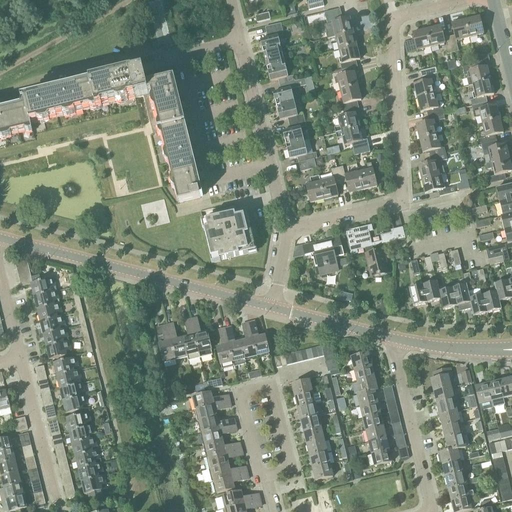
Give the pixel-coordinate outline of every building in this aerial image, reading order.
[(155,3),(143,6),(153,49),(165,46),(166,49),(178,47),(167,0),(166,0),(164,0),(155,2),(155,3)] [(309,11),(324,7),(322,0),(319,0),(307,3),(309,11)] [(293,8),(285,10),(286,16),(295,14),(293,8)] [(325,13),(326,19),(342,15),(340,10),(325,13)] [(255,17),(257,24),(270,20),(269,14),(255,17)] [(327,25),(325,26),(328,39),(335,38),(353,33),(350,19),(343,21),(342,16),(342,15),(326,19),(327,25)] [(465,21),(470,39),(483,36),(479,18),(465,21)] [(124,20),(112,23),(120,54),(131,51),(124,20)] [(454,37),(449,38),(453,54),(459,52),(456,42),(470,39),(465,21),(452,25),(454,37)] [(267,34),(282,30),(281,25),(266,28),(267,34)] [(447,55),(453,54),(449,38),(443,39),(440,27),(426,31),(431,49),(445,45),(447,55)] [(260,42),(264,55),(281,51),(278,38),(284,36),(282,30),(267,34),(268,40),(260,42)] [(417,52),(431,49),(426,31),(413,34),(415,41),(417,51),(417,52)] [(357,47),(353,33),(335,38),(339,51),(357,47)] [(415,41),(404,44),(407,54),(417,51),(415,41)] [(360,61),(357,47),(339,51),(342,65),(340,65),(342,71),(357,67),(356,62),(360,61)] [(264,55),(267,69),(285,65),(281,51),(264,55)] [(475,58),(476,65),(478,64),(490,61),(488,55),(475,58)] [(479,70),(478,64),(476,65),(462,68),(465,80),(467,80),(469,87),(473,86),(491,82),(487,68),(479,70)] [(288,78),(285,65),(267,69),(270,83),(278,81),(280,86),(295,82),(294,76),(288,78)] [(343,77),(335,79),(336,85),(339,84),(341,92),(358,88),(355,74),(359,73),(357,67),(342,71),(343,77)] [(420,72),(422,78),(437,74),(436,68),(420,72)] [(0,137),(32,129),(31,124),(135,98),(141,96),(144,96),(145,95),(155,135),(162,133),(180,204),(195,200),(201,199),(199,193),(198,190),(198,188),(197,185),(197,183),(193,166),(192,165),(189,150),(188,148),(186,140),(186,139),(176,101),(176,99),(175,94),(172,82),(169,70),(144,76),(144,74),(143,74),(143,71),(140,72),(137,73),(127,75),(123,76),(117,78),(113,79),(108,80),(104,81),(96,83),(92,84),(82,86),(78,87),(70,89),(65,90),(56,93),(52,94),(48,95),(44,96),(30,99),(27,100),(25,100),(22,101),(22,103),(22,104),(21,107),(20,108),(16,109),(10,110),(6,111),(0,112),(0,137)] [(414,86),(417,100),(435,95),(432,82),(439,80),(437,74),(422,78),(423,84),(414,86)] [(295,82),(280,86),(281,92),(273,94),(277,107),(294,103),(291,90),(307,86),(306,85),(312,84),(310,78),(295,82)] [(494,96),(491,82),(473,86),(475,94),(472,95),(474,100),(470,101),(472,107),(487,104),(486,98),(494,96)] [(342,100),(340,100),(341,106),(342,106),(343,112),(359,108),(357,102),(361,101),(358,88),(341,92),(342,100)] [(427,112),(428,118),(444,114),(442,108),(438,109),(435,95),(417,100),(421,114),(427,112)] [(297,117),(294,103),(277,107),(280,122),(288,120),(289,125),(305,121),(303,115),(297,117)] [(489,109),(487,104),(472,107),(475,119),(481,117),(482,125),(500,121),(497,107),(489,109)] [(334,129),(335,134),(358,129),(355,115),(360,114),(359,108),(343,112),(345,118),(338,119),(340,127),(334,129)] [(455,111),(456,117),(466,115),(465,109),(455,111)] [(445,120),(444,114),(428,118),(430,124),(416,127),(419,140),(437,136),(434,123),(445,120)] [(306,127),(305,121),(289,125),(290,131),(283,133),(286,147),(304,142),(309,141),(308,134),(302,135),(300,129),(306,127)] [(503,135),(500,121),(482,125),(484,133),(479,134),(481,146),(497,142),(495,137),(503,135)] [(352,145),(353,150),(369,147),(367,140),(362,142),(358,129),(335,134),(337,140),(343,138),(345,147),(352,145)] [(430,158),(446,154),(444,149),(440,150),(437,136),(419,140),(423,154),(429,152),(430,158)] [(297,158),(299,164),(314,160),(317,160),(316,153),(307,156),(304,142),(286,147),(289,160),(297,158)] [(492,164),(509,159),(506,146),(498,148),(497,142),(481,146),(484,157),(486,165),(492,164)] [(370,153),(369,147),(353,150),(354,156),(370,153)] [(432,164),(418,168),(422,181),(442,176),(445,175),(441,162),(447,161),(446,154),(430,158),(432,164)] [(511,173),(511,170),(509,159),(492,164),(486,165),(487,170),(493,169),(495,177),(489,178),(491,184),(503,181),(502,176),(511,173)] [(314,160),(299,164),(300,171),(301,173),(316,169),(316,167),(314,160)] [(366,172),(359,174),(363,191),(377,188),(371,165),(365,166),(366,172)] [(343,167),(337,169),(341,185),(347,183),(350,195),(363,191),(359,174),(345,177),(343,167)] [(319,178),(320,183),(324,201),(338,198),(335,186),(341,185),(337,169),(331,170),(332,175),(319,178)] [(466,171),(459,172),(462,184),(468,182),(466,171)] [(445,190),(442,176),(422,181),(425,195),(438,191),(440,197),(455,193),(454,188),(445,190)] [(320,183),(319,178),(319,177),(310,179),(312,185),(306,186),(311,204),(324,201),(320,183)] [(462,184),(457,185),(459,192),(470,189),(468,182),(462,184)] [(511,186),(496,190),(499,204),(511,200),(511,186)] [(483,193),(469,197),(470,202),(484,199),(483,193)] [(511,200),(499,204),(503,217),(511,215),(511,200)] [(472,210),(474,216),(487,213),(486,207),(472,210)] [(203,223),(212,263),(256,252),(246,212),(204,223),(203,223)] [(511,229),(511,215),(503,217),(501,218),(504,231),(511,229)] [(489,221),(476,224),(477,229),(491,226),(489,221)] [(372,245),(368,228),(360,230),(359,229),(351,231),(352,232),(346,233),(351,256),(358,254),(357,251),(365,249),(372,247),(405,239),(403,228),(391,231),(392,234),(381,237),(382,242),(372,245)] [(494,240),(493,234),(479,237),(480,243),(494,240)] [(338,272),(335,259),(344,256),(340,238),(302,247),(305,257),(310,256),(311,260),(316,259),(320,276),(338,272)] [(486,251),(488,260),(502,257),(504,263),(510,262),(506,246),(486,251)] [(372,247),(365,249),(366,255),(372,278),(387,274),(382,251),(374,253),(372,247)] [(452,253),(455,266),(461,265),(457,252),(452,253)] [(438,256),(441,270),(447,269),(444,255),(438,256)] [(488,260),(490,267),(504,263),(502,257),(488,260)] [(425,260),(428,273),(434,272),(431,258),(425,260)] [(16,264),(17,270),(29,267),(27,261),(16,264)] [(411,263),(414,277),(420,275),(417,262),(411,263)] [(17,270),(19,275),(30,273),(29,267),(17,270)] [(477,272),(480,286),(486,285),(482,271),(477,272)] [(31,278),(30,273),(19,275),(20,281),(31,278)] [(463,276),(466,286),(467,289),(472,288),(469,274),(463,276)] [(22,287),(31,285),(33,285),(31,278),(20,281),(22,287)] [(33,285),(31,285),(34,298),(52,294),(52,293),(51,289),(56,288),(54,279),(33,285)] [(499,303),(511,299),(511,296),(508,282),(494,286),(496,293),(497,293),(499,303)] [(423,286),(422,286),(427,304),(440,301),(441,301),(439,293),(437,283),(423,286)] [(413,307),(427,304),(422,286),(409,290),(413,307)] [(467,289),(466,286),(452,290),(456,307),(461,306),(462,311),(471,309),(470,304),(469,300),(470,300),(467,289)] [(452,290),(439,293),(441,301),(440,301),(443,311),(456,307),(452,290)] [(57,292),(52,293),(52,294),(34,298),(38,311),(55,306),(54,301),(59,300),(57,292)] [(497,293),(496,293),(483,297),(487,314),(501,311),(499,303),(497,293)] [(483,297),(470,300),(469,300),(470,304),(471,309),(473,317),(487,314),(483,297)] [(60,304),(55,306),(38,311),(41,323),(58,319),(58,318),(57,314),(62,313),(60,304)] [(63,317),(58,318),(58,319),(41,323),(44,336),(61,331),(60,327),(65,325),(63,317)] [(191,321),(199,353),(201,359),(212,356),(211,350),(207,334),(201,335),(197,319),(191,321)] [(201,359),(199,353),(191,321),(185,322),(189,338),(183,339),(188,356),(187,356),(188,362),(201,359)] [(255,323),(248,324),(256,357),(269,354),(265,337),(259,339),(255,323)] [(247,342),(240,343),(245,360),(256,357),(248,324),(243,326),(247,342)] [(167,326),(175,359),(187,356),(188,356),(183,339),(177,341),(174,325),(167,326)] [(175,359),(167,326),(155,330),(163,362),(175,359)] [(246,364),(245,360),(240,343),(235,344),(231,328),(225,330),(234,367),(246,364)] [(66,330),(61,331),(44,336),(47,348),(64,344),(63,339),(68,338),(66,330)] [(222,370),(234,367),(225,330),(219,331),(223,348),(217,349),(221,366),(222,370)] [(69,342),(64,344),(47,348),(50,361),(67,357),(66,352),(71,351),(69,342)] [(325,362),(336,359),(332,344),(321,347),(323,352),(324,357),(325,362)] [(319,358),(324,357),(323,352),(321,347),(316,348),(318,358),(319,358)] [(308,361),(313,360),(311,349),(305,351),(308,361)] [(351,359),(354,371),(371,367),(368,355),(351,359)] [(74,373),(74,372),(73,368),(79,367),(77,359),(54,364),(57,377),(74,373)] [(330,372),(331,377),(340,375),(339,370),(338,370),(337,365),(327,367),(328,373),(330,372)] [(371,367),(354,371),(357,383),(374,379),(371,367)] [(433,374),(435,380),(431,381),(434,393),(451,389),(455,388),(450,370),(433,374)] [(77,385),(76,381),(82,379),(80,371),(74,372),(74,373),(57,377),(60,390),(77,385)] [(357,395),(360,395),(374,391),(374,392),(377,391),(374,379),(357,383),(358,386),(350,388),(352,397),(357,395)] [(503,399),(511,396),(511,381),(511,379),(499,382),(503,399)] [(207,384),(209,390),(215,389),(213,382),(207,384)] [(293,386),(295,398),(312,394),(309,382),(293,386)] [(503,399),(499,382),(487,385),(491,402),(503,399)] [(63,402),(80,398),(79,393),(85,392),(83,384),(77,385),(60,390),(63,402)] [(493,408),(491,402),(487,385),(475,388),(479,405),(480,405),(481,411),(493,408)] [(467,397),(474,395),(472,387),(465,389),(467,397)] [(451,389),(434,393),(437,405),(454,401),(451,389)] [(357,395),(360,408),(377,404),(374,392),(374,391),(360,395),(357,395)] [(6,392),(0,393),(0,412),(10,410),(6,392)] [(393,392),(384,394),(386,401),(395,399),(393,392)] [(106,408),(103,393),(98,394),(102,409),(106,408)] [(194,398),(197,411),(230,403),(228,397),(212,400),(211,394),(194,398)] [(295,398),(298,410),(315,406),(312,394),(295,398)] [(66,415),(84,411),(82,406),(88,405),(86,396),(80,398),(63,402),(66,415)] [(454,401),(437,405),(440,417),(456,412),(454,401)] [(197,411),(200,422),(217,418),(215,412),(231,409),(230,403),(197,411)] [(380,416),(377,404),(360,408),(363,420),(380,416)] [(397,411),(396,404),(387,406),(389,413),(397,411)] [(318,418),(315,406),(298,410),(301,422),(318,418)] [(456,412),(440,417),(442,429),(459,424),(456,412)] [(87,428),(87,427),(86,423),(91,422),(89,414),(66,420),(69,432),(87,428)] [(400,423),(398,415),(390,418),(392,425),(400,423)] [(363,420),(366,431),(383,427),(380,416),(363,420)] [(26,424),(25,418),(13,421),(15,427),(26,424)] [(200,422),(203,434),(235,426),(234,420),(218,424),(217,418),(200,422)] [(301,422),(304,434),(321,430),(318,418),(301,422)] [(28,430),(26,424),(15,427),(16,433),(28,430)] [(445,441),(462,436),(459,424),(442,429),(445,441)] [(72,445),(90,440),(89,436),(94,435),(92,426),(87,427),(87,428),(69,432),(72,445)] [(203,434),(206,446),(223,442),(221,436),(237,432),(235,426),(203,434)] [(366,432),(369,443),(386,439),(383,427),(366,431),(366,432)] [(403,435),(401,428),(393,430),(395,437),(403,435)] [(304,434),(307,446),(324,442),(321,430),(304,434)] [(465,449),(462,436),(445,441),(448,452),(448,453),(456,451),(465,449)] [(0,453),(13,451),(10,439),(0,441),(0,453)] [(93,453),(92,449),(97,447),(95,439),(90,440),(72,445),(75,457),(93,453)] [(369,443),(372,455),(389,451),(386,439),(369,443)] [(406,447),(404,439),(396,441),(398,449),(406,447)] [(206,446),(209,459),(241,451),(240,444),(224,448),(223,442),(206,446)] [(327,454),(324,442),(307,446),(310,458),(327,454)] [(507,452),(504,442),(494,444),(496,454),(501,453),(507,452)] [(489,446),(493,461),(503,458),(501,453),(496,454),(494,444),(489,446)] [(358,459),(355,448),(348,450),(351,461),(358,459)] [(0,466),(16,462),(13,451),(0,453),(0,466)] [(98,451),(93,453),(75,457),(78,470),(96,466),(96,465),(95,461),(100,460),(98,451)] [(241,451),(209,459),(204,460),(207,472),(212,471),(229,466),(227,460),(243,457),(241,451)] [(389,451),(372,455),(375,467),(392,463),(389,451)] [(409,459),(407,451),(399,454),(400,461),(409,459)] [(442,467),(459,463),(456,451),(448,453),(448,452),(440,454),(440,455),(437,456),(439,463),(441,462),(442,467)] [(330,466),(327,454),(310,458),(313,470),(330,466)] [(19,474),(16,462),(0,466),(0,473),(1,478),(19,474)] [(462,475),(459,463),(442,467),(445,479),(462,475)] [(82,483),(99,478),(98,474),(103,472),(101,464),(96,465),(96,466),(78,470),(82,483)] [(212,471),(214,482),(247,474),(246,468),(230,472),(229,466),(212,471)] [(330,466),(313,470),(316,482),(333,478),(330,466)] [(506,474),(505,468),(495,471),(496,476),(506,474)] [(1,478),(4,490),(21,486),(19,474),(1,478)] [(249,480),(247,474),(214,482),(217,495),(234,490),(233,484),(249,480)] [(448,490),(465,486),(462,475),(445,479),(448,490)] [(104,477),(99,478),(82,483),(85,496),(89,495),(90,501),(104,498),(102,491),(101,487),(106,485),(104,477)] [(498,482),(499,487),(509,485),(508,479),(498,482)] [(0,490),(0,496),(2,503),(24,497),(21,486),(4,490),(0,490)] [(467,493),(465,486),(448,490),(451,502),(468,498),(474,497),(473,492),(467,493)] [(224,497),(227,510),(260,501),(258,495),(243,499),(241,493),(224,497)] [(15,511),(27,509),(24,497),(2,503),(3,511),(15,511)] [(468,498),(451,502),(453,511),(464,511),(471,510),(468,498)] [(261,508),(260,502),(260,501),(227,510),(221,511),(245,511),(246,511),(261,508)]
